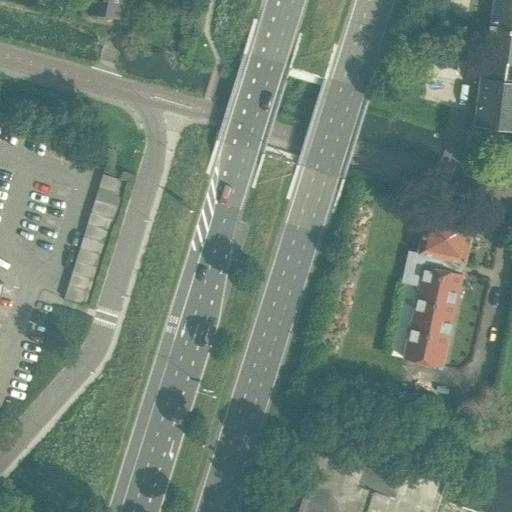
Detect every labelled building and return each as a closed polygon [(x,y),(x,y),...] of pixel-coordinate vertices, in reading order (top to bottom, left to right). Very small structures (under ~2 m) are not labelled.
[(122,20),(125,0),(95,0),(92,15),(122,20)] [(487,48),(486,58),(511,61),(511,0),(493,0),(489,38),(487,48)] [(511,61),(486,58),(483,80),(481,79),(480,83),(481,83),(476,121),(474,121),(474,123),(477,124),(511,128),(511,61)] [(120,193),(124,181),(103,175),(99,187),(120,193)] [(116,206),(120,193),(99,187),(95,199),(116,206)] [(112,218),(116,206),(95,199),(92,212),(112,218)] [(109,230),(112,218),(92,212),(88,224),(109,230)] [(446,367),(464,273),(466,264),(475,222),(474,221),(471,217),(461,215),(456,217),(455,217),(455,219),(427,213),(418,254),(411,253),(405,281),(414,283),(414,284),(416,285),(417,283),(421,284),(407,359),(446,367)] [(105,243),(109,230),(88,224),(84,236),(105,243)] [(101,255),(105,243),(84,236),(80,248),(101,255)] [(97,267),(101,255),(80,248),(76,261),(97,267)] [(93,279),(97,267),(76,261),(72,273),(93,279)] [(89,292),(93,279),(72,273),(69,285),(89,292)] [(85,304),(89,292),(69,285),(65,298),(85,304)]
